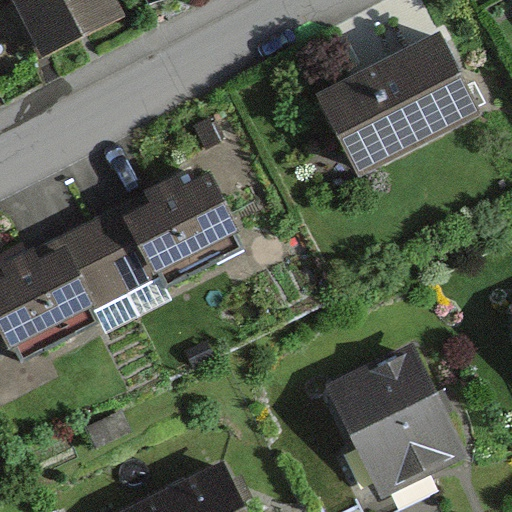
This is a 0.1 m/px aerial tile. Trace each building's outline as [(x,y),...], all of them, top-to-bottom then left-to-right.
[(12,0),(40,52),(119,10),(113,0),(12,0)] [(363,178),(475,121),(437,47),(325,103),(363,178)] [(92,223),(125,287),(158,270),(165,285),(244,244),(206,170),(185,180),(183,177),(92,223)] [(125,287),(92,223),(0,270),(0,327),(17,361),(100,319),(93,304),(125,287)] [(415,341),(325,386),(382,499),(472,454),(415,341)] [(251,511),(225,459),(118,511),(251,511)]
